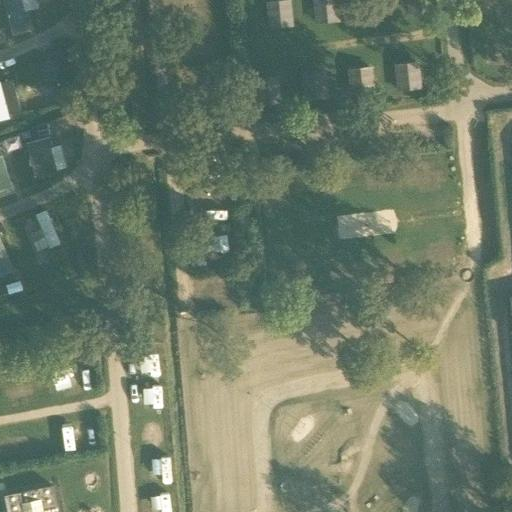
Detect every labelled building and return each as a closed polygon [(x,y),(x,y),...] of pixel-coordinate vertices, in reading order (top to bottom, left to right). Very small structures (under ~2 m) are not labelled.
[(21,0),(0,0),(10,32),(29,26),(21,0)] [(36,13),(38,20),(61,15),(57,0),(29,0),(32,13),(36,13)] [(191,0),(193,14),(215,13),(214,0),(191,0)] [(275,0),(262,1),(264,28),(290,27),(288,0),(275,0)] [(355,0),(358,19),(384,15),(382,0),(355,0)] [(492,28),(474,29),(475,62),(493,61),(492,28)] [(300,103),(325,102),(324,71),(299,73),(300,103)] [(275,102),(276,78),(254,77),(253,101),(275,102)] [(0,119),(19,115),(10,78),(0,80),(0,119)] [(6,156),(21,151),(16,137),(1,143),(6,156)] [(63,169),(58,144),(47,146),(45,137),(23,142),(30,176),(63,169)] [(196,215),(227,212),(225,189),(194,192),(196,215)] [(34,252),(57,243),(44,209),(20,218),(34,252)] [(0,275),(10,272),(0,247),(0,275)] [(158,347),(129,349),(130,372),(159,371),(158,347)] [(53,363),(54,387),(76,386),(75,363),(53,363)] [(82,418),(61,420),(64,453),(85,451),(82,418)] [(164,423),(137,424),(138,452),(165,451),(164,423)] [(36,457),(53,454),(49,432),(32,435),(36,457)] [(233,456),(232,435),(213,435),(214,457),(233,456)] [(58,511),(53,485),(4,496),(7,511),(58,511)]
